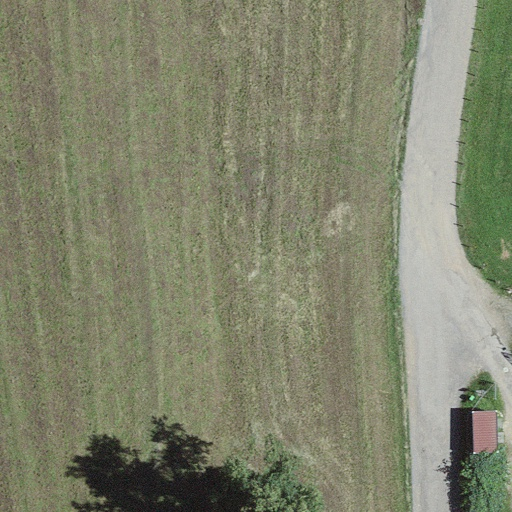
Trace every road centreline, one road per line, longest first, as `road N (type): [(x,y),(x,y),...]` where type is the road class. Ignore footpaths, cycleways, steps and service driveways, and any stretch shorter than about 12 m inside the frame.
road 1 (track): [(434,511),(425,200),(449,0)]
road 2 (track): [(426,289),(511,394)]
